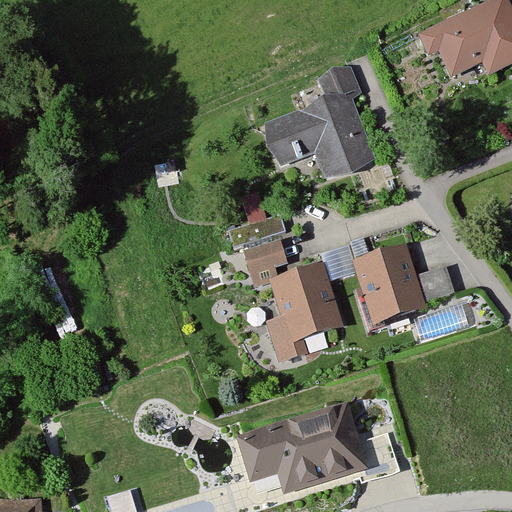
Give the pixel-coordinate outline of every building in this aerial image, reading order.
[(511,74),(511,0),(505,0),(425,42),(436,61),(445,57),(458,82),(489,66),(498,82),(511,74)] [(363,102),(350,69),(322,79),(331,103),(266,127),(282,170),(319,156),(329,183),(378,165),(356,105),(363,102)] [(251,219),(267,214),(260,189),(244,193),(251,219)] [(288,237),(282,219),(232,234),(237,252),(288,237)] [(332,276),(356,271),(353,255),(366,252),(364,239),(327,246),(332,276)] [(290,271),(283,248),(248,257),(256,287),(264,285),(262,278),(290,271)] [(418,280),(408,250),(357,267),(378,330),(431,312),(428,304),(457,295),(449,270),(418,280)] [(348,333),(326,271),(275,289),(286,322),(269,328),(282,366),(323,352),(319,342),(348,333)] [(296,496),(377,474),(359,408),(245,440),(257,484),(291,475),(296,496)] [(136,511),(131,488),(110,493),(114,511),(136,511)]
